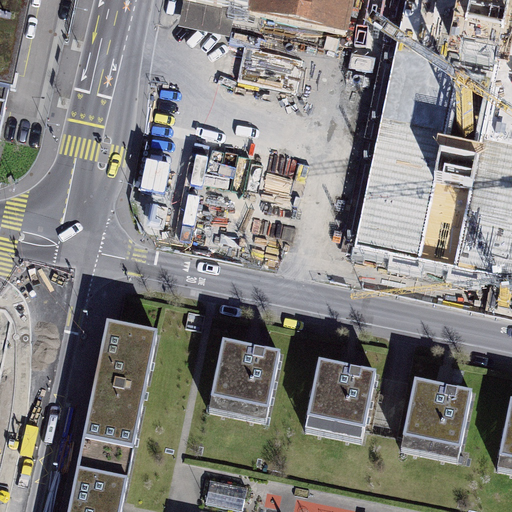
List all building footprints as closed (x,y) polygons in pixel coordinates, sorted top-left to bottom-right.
[(43,0),(0,0),(0,161),(8,164),(43,0)] [(174,0),(174,5),(252,21),(256,0),(174,0)] [(256,0),(252,21),(350,42),(359,0),(256,0)] [(101,332),(74,468),(137,479),(163,344),(101,332)] [(284,362),(215,350),(203,420),(272,432),(284,362)] [(311,369),(299,439),(363,450),(376,380),(311,369)] [(473,397),(408,387),(397,455),(462,465),(473,397)] [(511,410),(504,409),(491,479),(511,483),(511,410)] [(130,511),(137,479),(74,468),(65,511),(130,511)]
